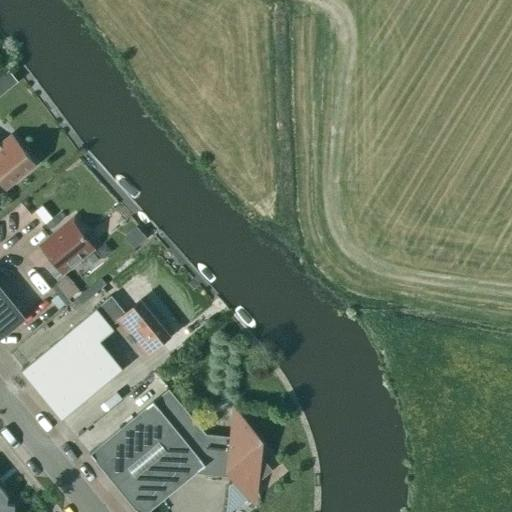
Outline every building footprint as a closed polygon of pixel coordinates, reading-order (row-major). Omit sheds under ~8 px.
[(11,135),(0,144),(0,181),(6,189),(35,165),(11,135)] [(85,231),(74,217),(40,246),(52,261),(46,266),(55,277),(61,272),(63,274),(94,248),(82,234),(85,231)] [(96,250),(103,259),(111,252),(104,244),(96,250)] [(67,276),(56,284),(52,288),(66,306),(71,303),(68,299),(79,291),(67,276)] [(109,291),(99,279),(84,292),(94,304),(109,291)] [(0,335),(21,318),(0,292),(0,335)] [(125,313),(111,296),(21,370),(61,419),(122,370),(100,342),(114,331),(111,327),(118,321),(146,355),(172,334),(143,298),(125,313)] [(166,417),(153,401),(89,453),(137,511),(147,511),(201,468),(227,471),(249,498),(256,496),(258,480),(269,470),(260,459),(262,443),(239,416),(232,418),(230,439),(208,437),(181,404),(166,417)] [(0,511),(14,511),(15,505),(7,505),(8,497),(0,487),(0,511)]
